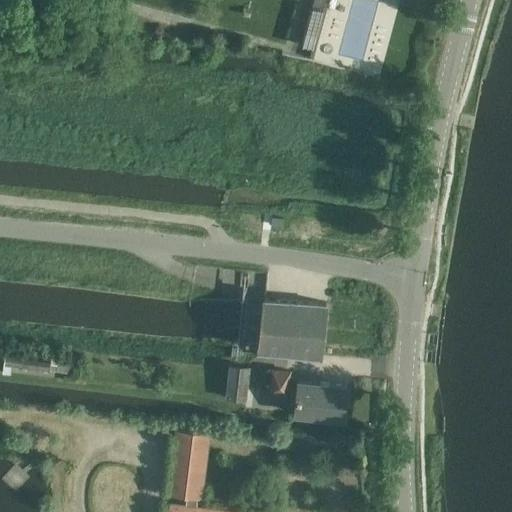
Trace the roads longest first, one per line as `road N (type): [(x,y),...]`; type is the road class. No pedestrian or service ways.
road 1 (unclassified): [(409,278),(0,228)]
road 2 (tertiary): [(409,278),(469,0)]
road 3 (tertiary): [(407,511),(409,278)]
